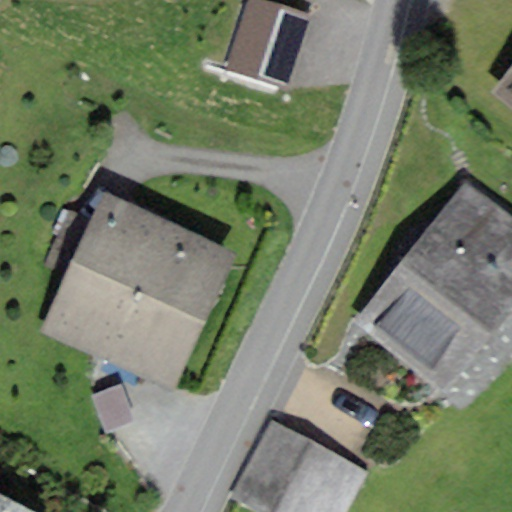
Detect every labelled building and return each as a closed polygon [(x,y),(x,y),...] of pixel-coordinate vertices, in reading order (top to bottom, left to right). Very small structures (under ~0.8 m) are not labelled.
[(289,82),(313,12),(279,0),(247,0),(226,60),(289,82)] [(511,69),(494,93),(511,107),(511,69)] [(511,215),(473,187),(364,331),(453,397),(511,318),(511,215)] [(246,257),(115,200),(56,336),(186,392),(246,257)] [(339,511),(361,471),(277,427),(242,493),(277,511),(339,511)] [(0,511),(42,511),(0,489),(0,511)]
